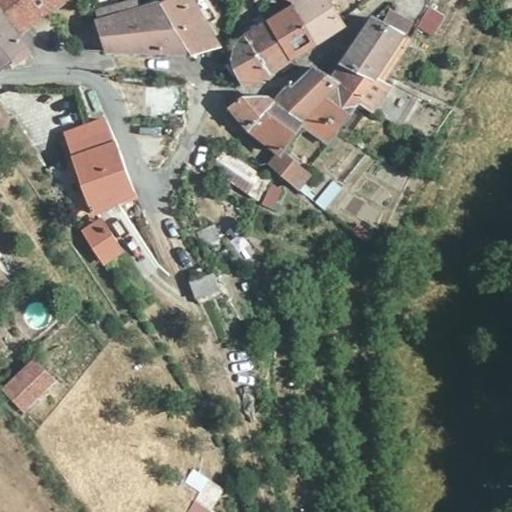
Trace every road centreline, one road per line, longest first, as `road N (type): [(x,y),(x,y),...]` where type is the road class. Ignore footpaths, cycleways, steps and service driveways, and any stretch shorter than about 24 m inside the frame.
road 1 (track): [(155,218),(211,339),(264,511)]
road 2 (unclassified): [(155,218),(97,70),(0,78)]
